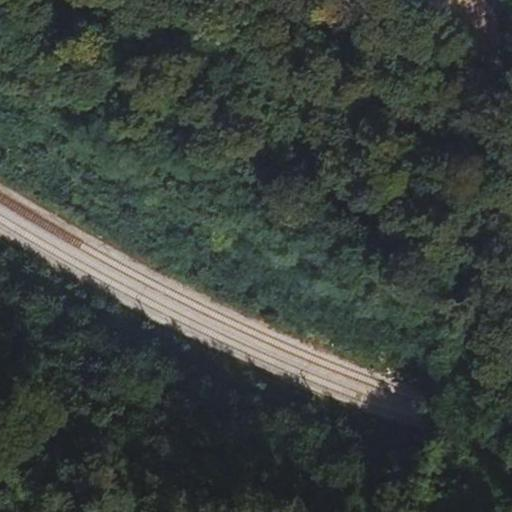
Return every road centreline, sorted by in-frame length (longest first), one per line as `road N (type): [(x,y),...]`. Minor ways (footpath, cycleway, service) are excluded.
road 1 (motorway): [(231,0),(205,153),(181,511)]
road 2 (motorway): [(213,511),(238,163),(263,0)]
road 3 (track): [(472,0),(511,132)]
